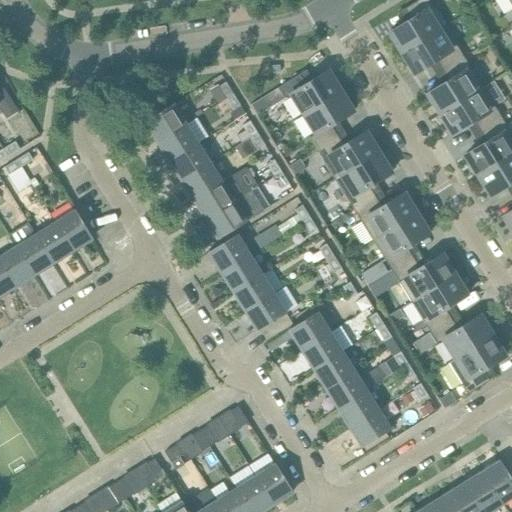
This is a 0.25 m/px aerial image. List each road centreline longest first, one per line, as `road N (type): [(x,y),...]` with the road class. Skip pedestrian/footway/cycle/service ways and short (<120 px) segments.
road 1 (residential): [(330,7),(511,298)]
road 2 (residential): [(330,508),(256,383),(223,372),(157,264)]
road 3 (residential): [(157,264),(82,145),(82,55)]
road 4 (residential): [(511,397),(330,508)]
road 5 (residential): [(0,359),(157,264)]
road 6 (unclassified): [(246,35),(82,55)]
